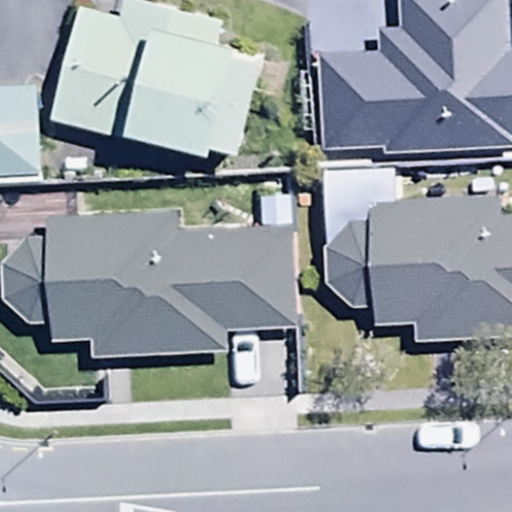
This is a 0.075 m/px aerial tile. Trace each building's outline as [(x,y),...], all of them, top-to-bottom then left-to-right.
[(126,0),(123,15),(84,5),(54,121),(218,163),(221,151),(241,156),(265,63),(248,58),(250,49),(224,42),(228,25),(130,0),(126,0)] [(380,56),(322,57),(324,149),(511,149),(511,37),(509,37),(508,0),(401,0),(402,32),(379,32),(380,56)] [(42,94),(0,95),(0,181),(46,180),(42,94)] [(503,201),(373,205),(372,228),(350,227),(327,258),(327,290),(354,311),(377,310),(378,329),(417,328),(418,345),(511,342),(511,219),(504,219),(503,201)] [(176,216),(52,224),(52,243),(28,243),(5,268),(4,305),(31,333),(55,331),(56,345),(97,342),(99,364),(229,355),(227,334),(299,329),(291,206),(259,209),(260,228),(177,233),(176,216)]
